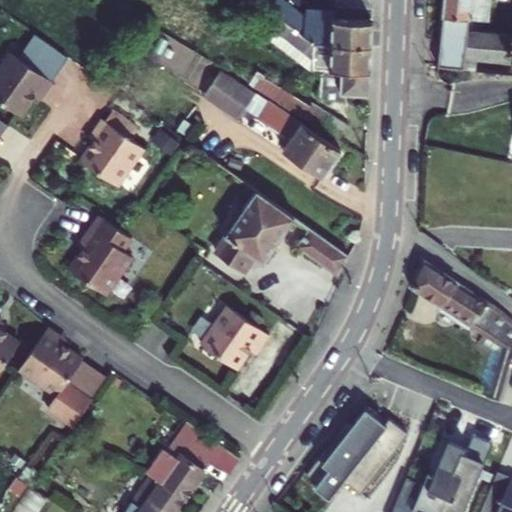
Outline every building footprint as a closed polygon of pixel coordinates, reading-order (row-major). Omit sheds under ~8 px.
[(271,0),(265,10),(280,20),(289,8),(277,0),(271,0)] [(441,0),(436,67),(463,70),(464,60),(475,61),(511,63),(511,37),(465,34),(466,24),(487,27),(488,0),(441,0)] [(306,20),(289,8),(280,20),(315,44),(372,47),(373,23),(338,22),(308,20),(306,20)] [(309,12),(308,20),(338,22),(338,13),(309,12)] [(345,95),(371,95),(372,47),(315,44),(280,20),(266,41),(298,64),(313,75),(315,72),(321,72),(320,102),(345,103),(345,95)] [(37,36),(20,59),(33,68),(49,45),(37,36)] [(49,45),(33,68),(53,82),(69,59),(49,45)] [(40,92),(45,96),(55,83),(53,82),(33,68),(20,59),(12,54),(0,71),(0,102),(22,117),(36,97),(40,92)] [(475,61),(464,60),(463,70),(474,71),(475,61)] [(220,95),(215,103),(240,119),(247,110),(288,137),(283,143),(288,147),(295,135),(249,105),(256,94),(222,72),(211,89),(220,95)] [(206,96),(215,103),(220,95),(211,89),(206,96)] [(276,99),(340,137),(348,124),(324,109),(322,112),(311,105),(309,107),(282,90),(276,99)] [(36,97),(42,101),(45,96),(40,92),(36,97)] [(285,151),(326,177),(344,150),(256,94),(249,105),(295,135),(288,147),(285,151)] [(511,99),(508,99),(500,142),(511,144),(511,99)] [(112,118),(104,130),(125,144),(133,132),(112,118)] [(0,120),(0,137),(8,126),(0,120)] [(77,169),(96,181),(124,144),(98,126),(81,151),(87,155),(77,169)] [(96,181),(114,194),(141,155),(124,144),(96,181)] [(219,255),(244,271),(256,255),(267,262),(297,218),(259,191),(228,235),(230,237),(219,255)] [(118,240),(124,232),(101,215),(95,224),(118,240)] [(107,295),(134,257),(125,251),(133,238),(124,232),(118,240),(95,224),(83,241),(89,245),(85,250),(71,270),(107,295)] [(300,247),(340,275),(352,256),(313,229),(300,247)] [(79,246),(85,250),(89,245),(83,241),(79,246)] [(489,395),(505,359),(511,344),(511,340),(511,314),(421,254),(407,281),(437,301),(439,299),(482,327),(474,339),(484,345),(483,349),(468,386),(489,395)] [(263,348),(272,335),(229,306),(203,345),(240,370),(253,350),(257,344),(263,348)] [(0,376),(24,341),(4,327),(0,324),(0,322),(3,318),(0,315),(0,376)] [(0,322),(0,324),(4,327),(8,321),(3,318),(0,322)] [(84,363),(86,360),(66,347),(61,343),(65,337),(51,328),(22,371),(61,397),(52,410),(76,426),(94,401),(70,384),(84,363)] [(61,343),(66,347),(70,340),(65,337),(61,343)] [(253,350),(259,354),(263,348),(257,344),(253,350)] [(84,363),(70,384),(94,401),(109,379),(84,363)] [(373,416),(353,401),(338,420),(334,416),(295,466),(306,475),(302,480),(317,492),(331,473),(349,487),(396,426),(377,411),(373,416)] [(190,423),(153,475),(185,499),(213,461),(231,474),(242,458),(190,423)] [(461,437),(441,429),(422,476),(416,474),(415,478),(395,470),(377,511),(411,511),(414,506),(424,511),(426,508),(434,511),(449,511),(457,495),(459,496),(470,471),(464,469),(470,456),(456,450),(458,446),(461,437)] [(477,453),(458,446),(456,450),(470,456),(464,469),(470,471),(477,453)] [(484,511),(502,470),(488,464),(470,509),(475,511),(484,511)] [(511,511),(511,474),(502,470),(484,511),(511,511)] [(175,511),(185,499),(153,475),(138,497),(141,499),(132,511),(175,511)]
